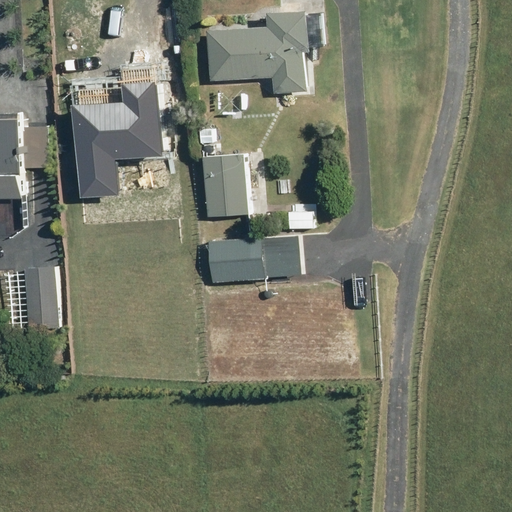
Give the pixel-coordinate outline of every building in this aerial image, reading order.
[(280,71),(281,87),(317,85),(315,41),(322,41),(319,0),(284,0),(279,0),(280,17),(215,21),(217,74),(280,71)] [(0,112),(0,186),(3,186),(3,191),(35,190),(34,112),(0,112)] [(209,124),(210,137),(221,137),(220,124),(209,124)] [(210,148),(213,210),(256,208),(252,146),(210,148)] [(295,205),(295,223),(317,223),(317,205),(295,205)] [(217,234),(220,275),(274,272),(274,270),(310,268),(307,228),(217,234)] [(33,261),(37,324),(66,322),(62,259),(33,261)]
